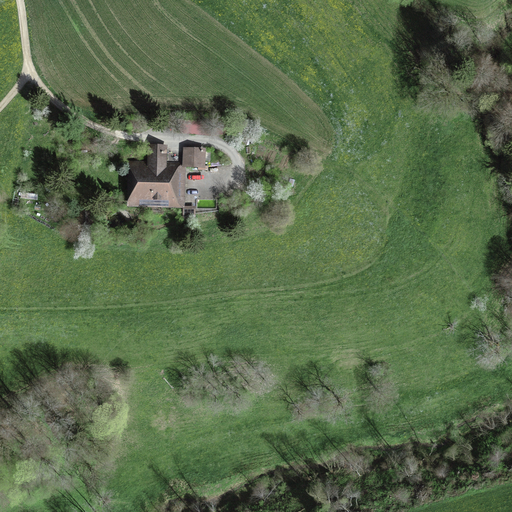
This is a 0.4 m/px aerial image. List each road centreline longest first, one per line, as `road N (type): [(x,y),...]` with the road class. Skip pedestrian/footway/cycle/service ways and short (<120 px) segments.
road 1 (track): [(30,76),(58,106),(108,136),(216,144),(228,155),(230,173),(223,183),(190,187)]
road 2 (track): [(19,0),(30,76),(0,109)]
